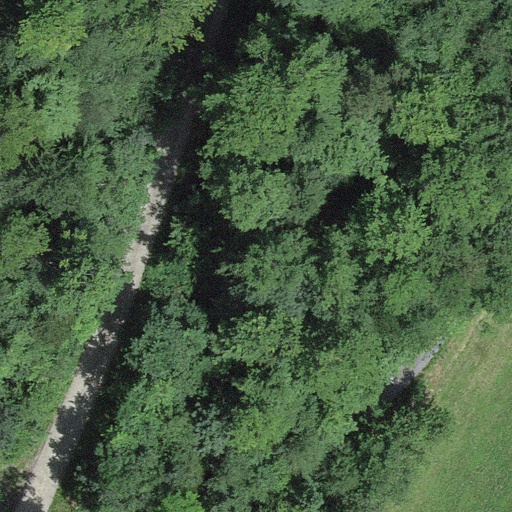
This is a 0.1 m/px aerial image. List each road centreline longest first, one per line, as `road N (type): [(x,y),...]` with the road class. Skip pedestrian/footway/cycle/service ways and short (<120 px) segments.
road 1 (track): [(211,0),(176,141),(37,511)]
road 2 (track): [(207,511),(511,227)]
